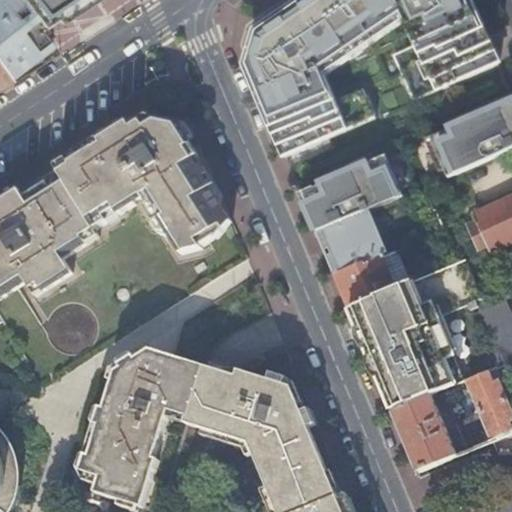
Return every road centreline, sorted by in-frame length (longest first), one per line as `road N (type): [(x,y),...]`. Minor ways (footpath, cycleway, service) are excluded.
road 1 (tertiary): [(401,511),(187,0)]
road 2 (secondary): [(0,121),(187,0)]
